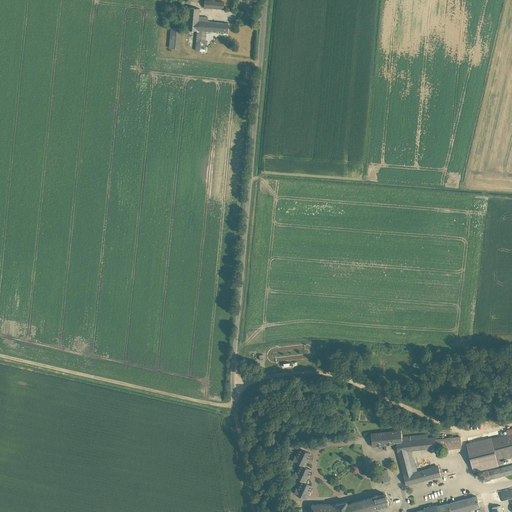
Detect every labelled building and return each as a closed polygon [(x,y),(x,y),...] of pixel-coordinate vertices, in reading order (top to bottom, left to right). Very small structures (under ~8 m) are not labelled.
[(220,2),(205,1),(204,8),(220,9),(220,2)] [(200,8),(189,7),(187,30),(197,30),(198,30),(197,30),(198,21),(199,16),(200,8)] [(198,21),(197,30),(198,30),(206,31),(220,32),(220,23),(207,22),(198,21)] [(228,24),(220,23),(220,32),(228,33),(228,24)] [(180,28),(171,27),(169,47),(178,48),(180,28)] [(206,31),(198,30),(197,30),(196,50),(205,51),(206,31)] [(488,458),(491,470),(498,468),(496,460),(491,438),(511,432),(511,424),(505,426),(506,431),(467,441),(475,473),(482,471),(480,460),(476,447),(485,445),(488,458)] [(401,431),(371,434),(372,446),(396,443),(396,441),(402,441),(401,437),(401,431)] [(511,432),(491,438),(496,460),(511,456),(511,432)] [(460,436),(435,439),(436,447),(461,444),(460,436)] [(427,438),(422,438),(423,448),(436,447),(435,439),(435,437),(427,438)] [(422,438),(410,440),(412,450),(423,448),(422,438)] [(402,441),(396,441),(396,443),(397,451),(399,451),(410,450),(412,450),(410,440),(402,441)] [(476,447),(480,460),(488,458),(485,445),(476,447)] [(310,453),(300,448),(296,456),(294,456),(292,460),(301,464),(304,466),(304,465),(306,461),(307,462),(308,460),(307,459),(310,453)] [(410,450),(399,451),(405,475),(412,473),(411,467),(407,454),(411,453),(410,450)] [(480,460),(482,471),(488,470),(488,471),(491,470),(488,458),(480,460)] [(304,466),(301,464),(297,472),(295,472),(293,476),(301,480),(305,482),(307,477),(308,478),(308,476),(307,476),(311,469),(304,465),(304,466)] [(488,470),(482,471),(485,481),(490,479),(511,473),(511,464),(498,468),(491,470),(488,471),(488,470)] [(356,466),(352,469),(353,473),(357,474),(360,472),(360,468),(356,466)] [(405,475),(403,475),(406,485),(441,476),(438,466),(405,475)] [(387,469),(378,471),(380,477),(382,477),(383,480),(389,478),(387,469)] [(301,480),(297,489),(295,488),(293,492),(305,498),(307,493),(308,494),(309,492),(308,492),(311,485),(305,482),(301,480)] [(358,511),(389,505),(386,494),(378,496),(378,494),(375,495),(373,495),(374,497),(351,502),(351,500),(346,501),(335,504),(311,504),(311,511),(358,511)] [(437,505),(424,508),(424,510),(414,511),(458,511),(479,507),(477,496),(437,506),(437,505)]
